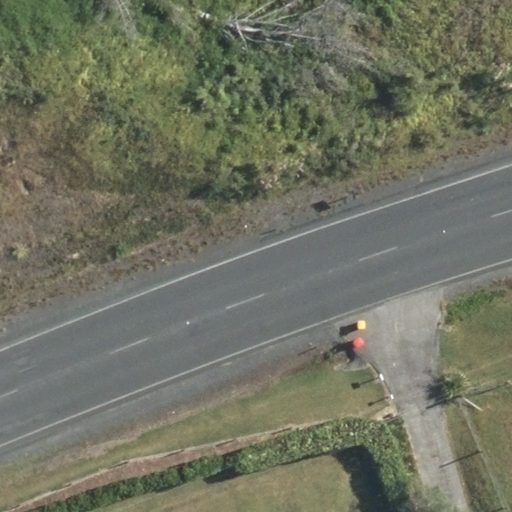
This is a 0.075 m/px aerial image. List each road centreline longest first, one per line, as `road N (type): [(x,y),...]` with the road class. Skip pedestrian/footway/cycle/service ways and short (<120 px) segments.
road 1 (tertiary): [(0,399),(270,287),(511,203)]
road 2 (unknown): [(381,248),(462,511)]
